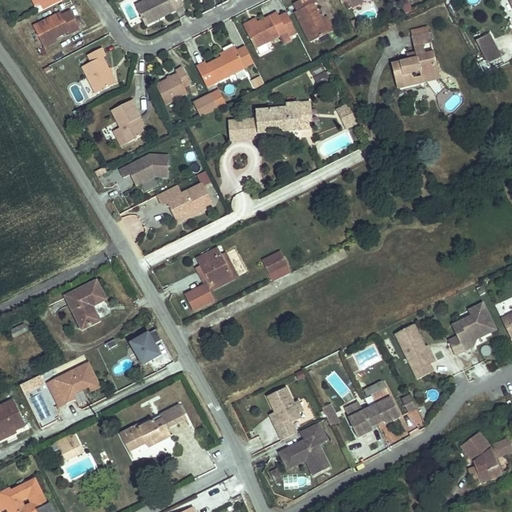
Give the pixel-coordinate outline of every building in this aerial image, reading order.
[(63,1),(62,0),(36,0),(38,4),(41,3),(42,5),(45,10),(63,1)] [(175,8),(183,4),(181,0),(147,0),(136,6),(146,25),(153,22),(152,19),(163,13),(164,16),(176,10),(175,8)] [(334,31),(327,17),(322,19),(314,4),(317,3),(315,0),(301,0),(295,4),(298,11),(296,12),(311,43),(334,31)] [(363,0),(339,0),(341,3),(345,1),(349,10),(365,2),(363,0)] [(45,10),(42,5),(36,8),(38,13),(45,10)] [(55,38),(69,31),(71,34),(79,29),(71,11),(62,16),(61,13),(34,26),(43,44),(55,38)] [(153,22),(164,16),(163,13),(152,19),(153,22)] [(287,33),(295,29),(289,16),(281,20),(277,13),(246,29),(255,48),(280,36),(283,42),(290,39),(287,33)] [(246,29),(257,23),(255,20),(244,25),(246,29)] [(501,57),(489,34),(476,41),(488,64),(501,57)] [(345,43),(341,35),(334,38),(338,46),(345,43)] [(440,74),(436,55),(429,57),(427,46),(435,45),(433,35),(414,39),(418,59),(394,64),(399,88),(415,85),(413,75),(421,73),(422,78),(440,74)] [(44,47),(56,41),(55,38),(43,44),(44,47)] [(254,64),(245,47),(237,51),(246,69),(254,64)] [(116,84),(103,58),(106,56),(102,48),(88,56),(91,63),(83,68),(96,94),(116,84)] [(207,87),(246,69),(237,51),(235,48),(221,55),(222,58),(207,65),(206,63),(197,67),(207,87)] [(313,76),(325,71),(322,65),(311,71),(313,76)] [(187,94),(184,87),(191,84),(182,67),(176,71),(178,74),(156,86),(165,105),(187,94)] [(319,87),(333,80),(329,71),(315,79),(319,87)] [(255,89),(264,85),(260,78),(252,82),(255,89)] [(194,103),(202,117),(227,105),(219,90),(194,103)] [(142,127),(138,119),(141,118),(132,100),(112,111),(121,128),(114,132),(122,146),(128,142),(129,143),(146,135),(142,127)] [(313,129),(311,103),(286,105),(287,108),(273,109),(273,104),(268,105),(269,110),(256,111),(257,120),(229,122),(231,141),(258,139),(258,134),(313,129)] [(358,124),(348,105),(338,110),(348,129),(358,124)] [(168,178),(169,157),(149,155),(120,171),(125,181),(134,176),(135,179),(133,180),(136,186),(154,177),(168,178)] [(154,178),(141,184),(144,192),(158,185),(154,178)] [(181,195),(177,186),(158,196),(163,205),(168,202),(174,215),(181,211),(190,214),(196,211),(197,213),(197,214),(213,207),(202,185),(181,195)] [(98,193),(101,202),(122,195),(119,186),(98,193)] [(181,211),(174,215),(178,223),(197,213),(196,211),(190,214),(181,211)] [(132,243),(148,231),(134,213),(118,225),(132,243)] [(241,233),(233,237),(240,252),(248,248),(241,233)] [(217,248),(198,258),(211,284),(206,287),(206,285),(187,295),(194,310),(214,301),(209,292),(238,277),(225,253),(221,256),(217,248)] [(286,265),(281,254),(265,262),(270,273),(286,265)] [(211,284),(201,266),(197,268),(206,287),(211,284)] [(99,321),(92,306),(106,299),(97,282),(67,297),(82,329),(99,321)] [(471,342),(496,330),(483,303),(468,311),(471,316),(452,325),(465,352),(474,347),(471,342)] [(511,338),(511,327),(507,317),(502,320),(511,339),(511,338)] [(27,331),(24,324),(10,331),(13,338),(27,331)] [(433,363),(415,325),(395,334),(418,380),(434,372),(431,365),(433,363)] [(162,340),(156,329),(131,343),(143,364),(160,355),(155,345),(162,340)] [(456,356),(465,352),(458,337),(449,342),(456,356)] [(118,346),(115,340),(106,344),(109,350),(118,346)] [(433,363),(436,362),(428,346),(426,347),(433,363)] [(75,394),(90,387),(92,391),(100,387),(89,364),(48,384),(59,407),(77,399),(75,394)] [(365,386),(366,394),(376,392),(375,385),(365,386)] [(298,414),(303,411),(299,401),(294,403),(287,388),(268,397),(281,423),(275,426),(279,434),(294,427),(292,423),(301,419),(298,414)] [(386,424),(401,417),(386,390),(374,396),(378,404),(362,412),(358,403),(344,410),(358,438),(373,431),(371,427),(385,421),(386,424)] [(409,413),(418,409),(411,395),(402,400),(409,413)] [(5,435),(26,425),(14,401),(0,407),(0,441),(6,439),(5,435)] [(171,436),(167,429),(187,419),(180,406),(153,420),(154,421),(132,432),(131,429),(121,434),(130,452),(146,444),(149,448),(171,436)] [(337,421),(330,408),(324,411),(330,425),(337,421)] [(270,415),(275,426),(281,423),(275,413),(270,415)] [(330,468),(316,439),(324,435),(319,423),(300,432),(304,441),(287,450),(295,466),(306,460),(314,476),(330,468)] [(294,427),(279,434),(282,441),(297,433),(294,427)] [(393,444),(408,436),(403,427),(389,435),(393,444)] [(494,459),(511,451),(511,445),(509,439),(489,447),(479,433),(462,446),(476,466),(483,483),(502,477),(494,459)] [(66,461),(84,452),(78,440),(59,449),(66,461)] [(288,469),(295,466),(287,450),(280,454),(288,469)] [(483,483),(476,466),(469,469),(475,486),(483,483)] [(282,482),(276,470),(271,472),(277,484),(282,482)] [(10,489),(0,494),(0,505),(2,510),(7,508),(11,506),(13,510),(12,511),(54,511),(50,503),(47,504),(35,480),(11,492),(10,489)]
